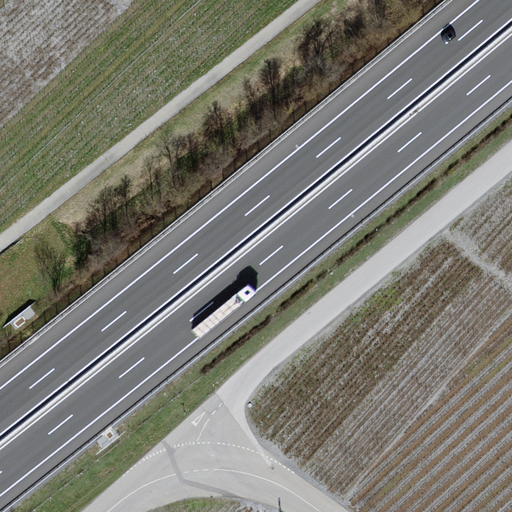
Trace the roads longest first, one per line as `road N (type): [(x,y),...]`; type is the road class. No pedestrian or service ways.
road 1 (motorway): [(0,472),(511,57)]
road 2 (motorway): [(504,0),(0,410)]
road 3 (unclassified): [(511,155),(223,403),(206,422),(197,467)]
road 4 (track): [(310,0),(0,241)]
road 5 (unclassified): [(197,467),(259,478),(320,511)]
